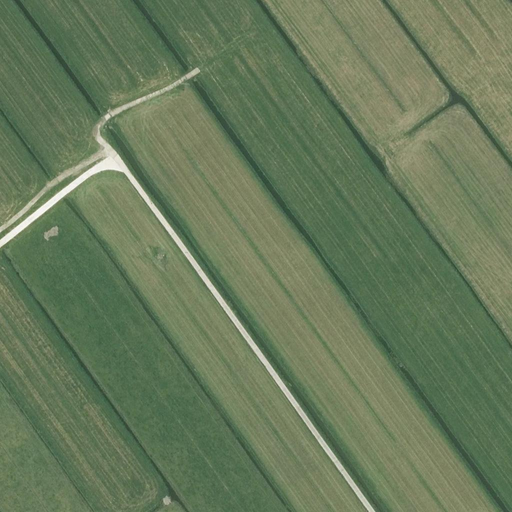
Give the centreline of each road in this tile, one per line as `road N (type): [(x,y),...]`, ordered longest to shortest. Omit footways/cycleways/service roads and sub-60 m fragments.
road 1 (track): [(371,511),(97,137),(106,117),(196,70)]
road 2 (track): [(0,245),(115,157)]
